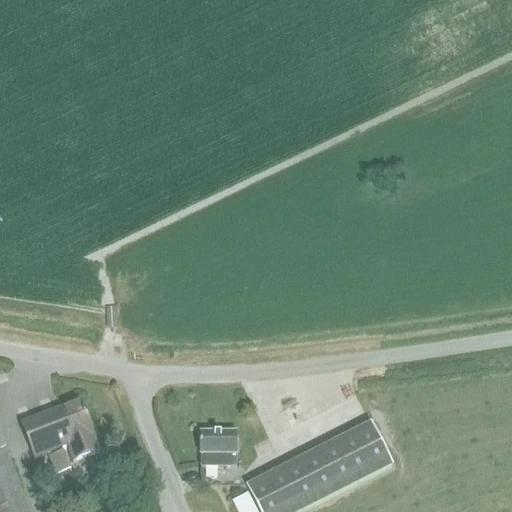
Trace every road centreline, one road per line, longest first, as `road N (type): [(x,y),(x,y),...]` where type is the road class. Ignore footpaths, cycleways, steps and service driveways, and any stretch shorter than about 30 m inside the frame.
road 1 (unclassified): [(139,374),(265,380),(511,342)]
road 2 (unclassified): [(182,511),(139,408),(139,374)]
road 3 (unclassified): [(139,374),(0,354)]
